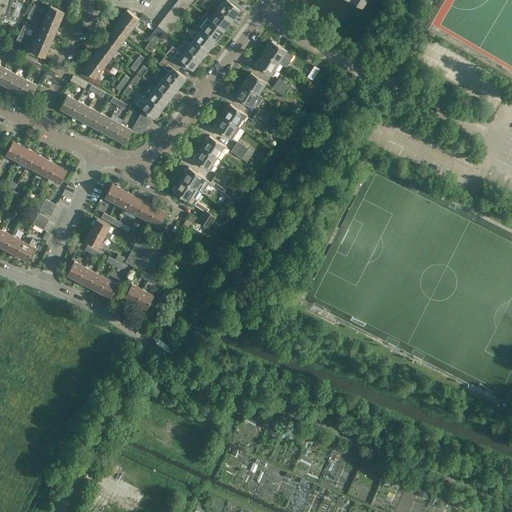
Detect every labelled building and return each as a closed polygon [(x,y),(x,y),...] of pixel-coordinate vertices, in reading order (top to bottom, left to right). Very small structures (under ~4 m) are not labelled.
[(5,0),(2,12),(1,17),(17,21),(22,3),(17,1),(17,0),(5,0)] [(186,0),(177,0),(173,5),(183,13),(190,3),(186,0)] [(219,0),(223,3),(218,9),(232,20),(240,10),(227,0),(219,0)] [(35,13),(39,5),(35,2),(31,11),(35,13)] [(50,5),(45,17),(59,23),(64,11),(50,5)] [(173,5),(165,15),(175,23),(183,13),(173,5)] [(32,19),(35,13),(31,11),(26,9),(25,12),(29,14),(27,17),(28,18),(28,19),(31,21),(32,19)] [(127,9),(120,19),(132,28),(139,18),(133,14),(127,9)] [(207,9),(203,13),(224,30),(232,20),(218,9),(214,14),(208,10),(207,9)] [(195,23),(202,28),(216,39),(224,30),(203,13),(195,23)] [(157,25),(167,33),(175,23),(165,15),(157,25)] [(45,17),(41,28),(55,34),(59,23),(45,17)] [(120,19),(113,29),(125,38),(132,28),(120,19)] [(24,24),(20,32),(25,34),(28,27),(24,24)] [(36,39),(50,45),(55,34),(41,28),(38,33),(33,31),(31,36),(36,39)] [(192,29),(189,34),(194,38),(208,49),(216,39),(202,28),(198,34),(192,29)] [(113,29),(105,39),(117,48),(125,38),(113,29)] [(16,39),(21,41),(25,34),(20,32),(16,39)] [(155,35),(150,42),(154,45),(159,38),(155,35)] [(185,39),(181,44),(201,59),(208,49),(194,38),(190,44),(185,39)] [(50,45),(36,39),(31,50),(45,56),(50,45)] [(105,39),(98,49),(110,58),(117,48),(105,39)] [(271,40),(263,52),(278,62),(283,55),(285,57),(288,51),(271,40)] [(145,48),(150,51),(154,45),(150,42),(145,48)] [(173,46),(166,55),(178,64),(181,59),(193,69),(201,59),(181,44),(177,49),(173,46)] [(14,49),(7,46),(5,50),(12,54),(14,49)] [(21,53),(14,49),(12,54),(19,58),(21,53)] [(98,49),(91,58),(103,67),(110,58),(98,49)] [(278,62),(263,52),(256,64),(255,64),(273,75),(276,70),(274,69),(278,62)] [(140,54),(135,61),(139,65),(145,57),(140,54)] [(169,71),(164,76),(178,87),(186,77),(174,68),(178,64),(166,55),(159,63),(169,71)] [(26,62),(33,66),(35,61),(29,57),(26,62)] [(103,67),(91,58),(83,68),(84,69),(81,75),(93,82),(96,78),(95,77),(103,67)] [(33,66),(40,69),(43,65),(35,61),(33,66)] [(131,67),(135,71),(139,65),(135,61),(131,67)] [(139,72),(143,75),(148,68),(144,65),(139,72)] [(307,76),(312,80),(319,69),(314,66),(307,76)] [(0,75),(0,81),(8,86),(16,72),(5,67),(0,75)] [(8,86),(19,91),(26,78),(16,72),(8,86)] [(250,72),(243,84),(258,94),(262,87),(264,88),(268,83),(250,72)] [(126,74),(121,81),(125,84),(130,77),(126,74)] [(71,80),(85,88),(88,83),(73,75),(71,80)] [(131,82),(135,85),(140,78),(136,75),(131,82)] [(164,76),(157,86),(170,97),(178,87),(164,76)] [(26,78),(19,91),(30,97),(37,84),(26,78)] [(294,88),(279,78),(276,82),(291,92),(294,88)] [(116,87),(120,90),(125,84),(121,81),(116,87)] [(288,98),(291,92),(276,82),(272,88),(288,98)] [(258,94),(243,84),(235,96),(252,107),(255,102),(253,100),(258,94)] [(89,89),(96,93),(98,88),(92,85),(89,89)] [(123,92),(128,95),(133,88),(129,85),(123,92)] [(157,86),(149,96),(163,107),(170,97),(157,86)] [(96,93),(103,97),(106,92),(98,88),(96,93)] [(60,107),(71,113),(79,100),(68,94),(60,107)] [(120,100),(113,96),(111,101),(118,105),(120,100)] [(163,107),(149,96),(144,102),(138,97),(135,102),(155,117),(163,107)] [(71,113),(82,119),(89,106),(79,100),(71,113)] [(127,104),(120,100),(118,105),(121,106),(121,107),(123,109),(124,108),(125,108),(127,104)] [(230,103),(222,115),(237,125),(241,119),(243,120),(247,114),(230,103)] [(82,119),(93,125),(100,111),(89,106),(82,119)] [(258,110),(255,114),(266,121),(269,117),(258,110)] [(93,125),(103,131),(111,117),(100,111),(93,125)] [(142,132),(152,120),(142,112),(133,127),(142,132)] [(255,114),(251,120),(262,127),(266,121),(255,114)] [(237,125),(222,115),(214,127),(231,138),(234,133),(232,132),(237,125)] [(103,131),(114,136),(121,123),(111,117),(103,131)] [(121,123),(114,136),(125,142),(132,129),(121,123)] [(209,135),(201,147),(216,157),(220,151),(222,152),(226,146),(209,135)] [(6,153),(17,159),(24,146),(13,140),(6,153)] [(237,141),(234,146),(250,156),(253,152),(237,141)] [(17,159),(27,165),(35,151),(24,146),(17,159)] [(230,151),(246,162),(250,156),(234,146),(230,151)] [(216,157),(201,147),(193,159),(210,170),(214,165),(211,164),(216,157)] [(27,165),(38,171),(45,157),(35,151),(27,165)] [(38,171),(49,176),(56,163),(45,157),(38,171)] [(56,163),(49,176),(60,182),(67,169),(56,163)] [(188,166),(181,178),(196,188),(200,181),(202,183),(206,177),(188,166)] [(217,173),(214,177),(230,187),(232,184),(228,181),(228,180),(217,173)] [(210,183),(221,191),(222,190),(226,193),(230,187),(214,177),(210,183)] [(198,189),(196,188),(181,178),(173,190),(190,201),(204,211),(204,209),(205,209),(208,212),(210,210),(197,201),(198,199),(196,198),(200,191),(198,189)] [(116,202),(123,188),(112,183),(105,196),(116,202)] [(1,189),(12,194),(14,190),(4,184),(1,189)] [(116,202),(127,208),(134,194),(123,188),(116,202)] [(127,208),(138,214),(145,200),(134,194),(127,208)] [(15,205),(17,201),(10,197),(8,201),(15,205)] [(43,204),(54,210),(57,204),(46,199),(43,204)] [(138,214),(148,219),(156,206),(145,200),(138,214)] [(17,201),(15,205),(22,209),(24,205),(17,201)] [(54,210),(43,204),(40,209),(51,215),(54,210)] [(156,206),(148,219),(159,225),(167,212),(156,206)] [(208,212),(205,209),(198,220),(209,227),(215,216),(208,212)] [(36,218),(46,224),(49,218),(39,212),(36,218)] [(193,223),(197,219),(191,213),(187,217),(193,223)] [(112,222),(117,225),(120,221),(109,215),(107,220),(112,222)] [(46,224),(36,218),(33,223),(43,229),(46,224)] [(96,218),(91,229),(104,236),(109,238),(111,233),(107,231),(110,225),(100,219),(96,218)] [(134,228),(132,233),(139,237),(141,232),(134,228)] [(0,232),(0,245),(5,248),(12,235),(2,229),(0,232)] [(98,247),(104,236),(91,229),(85,239),(98,247)] [(148,236),(141,232),(139,237),(146,240),(148,236)] [(5,248),(16,254),(23,240),(12,235),(5,248)] [(23,240),(16,254),(27,259),(34,246),(33,246),(36,241),(31,237),(28,243),(23,240)] [(135,245),(146,251),(149,245),(138,239),(135,245)] [(85,249),(92,253),(94,248),(88,245),(85,249)] [(146,251),(135,245),(132,250),(143,256),(146,251)] [(94,248),(92,253),(99,257),(102,252),(94,248)] [(129,256),(140,262),(143,256),(132,250),(129,256)] [(116,260),(109,256),(107,261),(113,264),(116,260)] [(140,262),(129,256),(126,261),(137,267),(140,262)] [(67,273),(78,279),(85,266),(74,260),(67,273)] [(123,264),(116,260),(113,264),(121,268),(123,264)] [(78,279),(89,285),(96,271),(85,266),(78,279)] [(89,285),(99,291),(107,277),(96,271),(89,285)] [(143,271),(141,275),(148,280),(151,275),(149,274),(143,271)] [(157,278),(151,275),(148,280),(154,283),(157,278)] [(107,277),(99,291),(110,297),(118,283),(107,277)] [(124,296),(135,302),(143,288),(132,282),(124,296)] [(143,288),(135,302),(147,308),(154,294),(143,288)] [(255,425),(257,420),(246,415),(244,420),(255,425)] [(334,464),(329,461),(326,468),(331,470),(334,464)] [(369,461),(364,472),(370,475),(375,464),(369,461)] [(326,482),(331,473),(325,470),(321,479),(326,482)] [(393,476),(386,473),(383,479),(390,482),(393,476)] [(394,479),(392,478),(391,482),(401,486),(402,483),(394,479)] [(425,498),(428,491),(421,488),(418,495),(425,498)] [(435,505),(438,497),(432,495),(429,502),(435,505)] [(459,508),(461,503),(456,500),(453,506),(459,508)]
